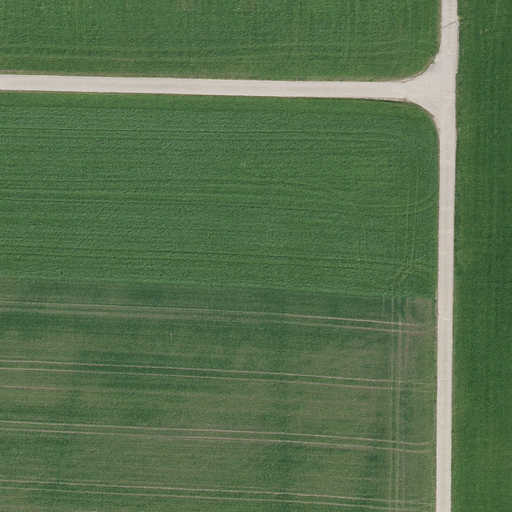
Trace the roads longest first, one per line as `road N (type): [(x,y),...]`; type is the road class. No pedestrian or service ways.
road 1 (track): [(0,84),(443,97)]
road 2 (track): [(441,511),(443,97)]
